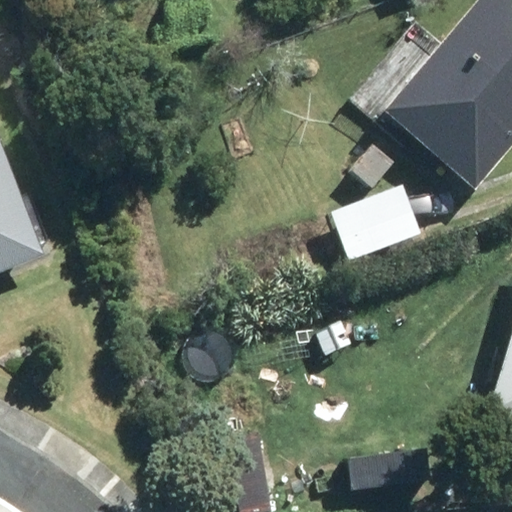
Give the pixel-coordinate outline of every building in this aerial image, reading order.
[(213,41),(200,0),(154,16),(168,56),(213,41)] [(511,0),(481,0),(382,119),(477,199),(511,157),(511,0)] [(128,22),(99,32),(111,71),(141,62),(128,22)] [(374,150),(352,175),(370,192),(392,166),(374,150)] [(0,285),(37,271),(0,173),(0,285)] [(401,191),(331,217),(349,263),(418,236),(401,191)] [(511,342),(488,420),(511,426),(511,342)]
